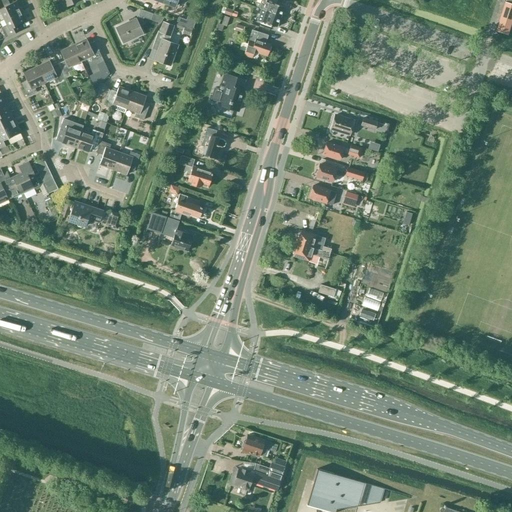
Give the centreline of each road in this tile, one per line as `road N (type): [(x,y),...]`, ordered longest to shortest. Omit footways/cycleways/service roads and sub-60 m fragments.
road 1 (primary): [(214,385),(511,476)]
road 2 (primary): [(511,451),(224,355)]
road 3 (tertiary): [(273,149),(200,349)]
road 4 (tertiary): [(224,355),(273,149)]
road 5 (primary): [(200,349),(0,289)]
road 6 (primary): [(0,322),(192,379)]
road 7 (unclassified): [(334,0),(511,62)]
road 8 (tertiary): [(273,149),(323,0)]
road 9 (tertiary): [(167,497),(214,385)]
road 10 (tertiary): [(192,379),(167,497)]
